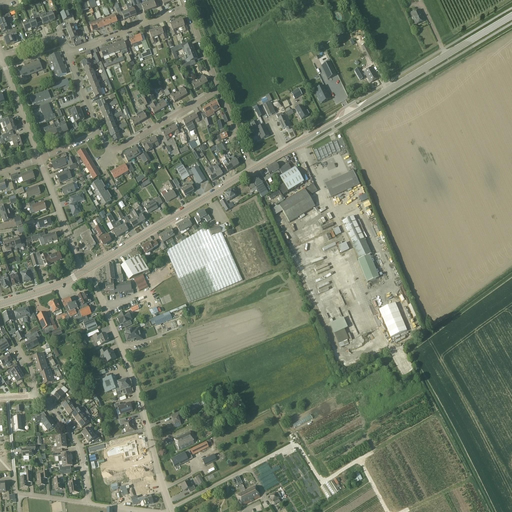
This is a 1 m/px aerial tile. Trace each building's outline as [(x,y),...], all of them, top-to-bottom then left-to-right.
[(94,0),(88,2),(89,3),(91,9),(97,7),(94,0)] [(153,0),(147,0),(146,0),(147,2),(148,4),(150,11),(157,8),(154,2),(153,0)] [(81,6),(79,6),(82,13),(89,10),(88,8),(90,8),(88,3),(88,2),(86,3),(86,4),(81,6)] [(144,6),(141,7),(144,13),(150,11),(148,4),(147,2),(143,3),(144,6)] [(131,5),(126,7),(128,12),(130,18),(137,16),(134,9),(133,10),(131,5)] [(50,14),(47,16),(49,23),(55,20),(54,18),(57,16),(54,8),(51,9),(52,10),(49,11),(50,14)] [(32,21),(29,22),(32,30),(38,27),(37,24),(39,23),(36,14),(35,11),(32,12),(34,17),(31,18),(32,21)] [(414,18),(417,25),(424,21),(419,11),(411,15),(413,19),(414,18)] [(67,21),(68,25),(75,22),(72,14),(69,15),(68,12),(61,15),(64,22),(67,21)] [(124,21),(130,18),(128,12),(122,14),(124,21)] [(39,13),(36,14),(39,23),(42,22),(43,24),(43,25),(49,23),(47,16),(41,18),(39,13)] [(0,28),(10,24),(8,18),(10,17),(9,14),(0,17),(0,28)] [(115,16),(109,19),(111,26),(118,23),(115,16)] [(99,19),(95,21),(96,24),(99,30),(105,28),(102,21),(101,18),(99,19)] [(109,19),(102,21),(105,28),(111,26),(109,19)] [(176,22),(179,29),(182,28),(184,32),(188,31),(186,26),(185,26),(182,20),(176,22)] [(92,33),(99,30),(95,21),(92,22),(93,25),(90,26),(92,33)] [(25,32),(32,30),(29,22),(23,25),(22,22),(19,23),(21,30),(24,29),(25,32)] [(75,22),(68,25),(69,28),(66,29),(69,35),(78,31),(75,22)] [(175,30),(179,29),(176,22),(170,25),(172,31),(171,32),(173,37),(177,35),(175,30)] [(10,24),(0,28),(2,34),(5,33),(6,36),(16,32),(15,29),(12,30),(10,24)] [(155,30),(158,37),(161,36),(163,40),(167,39),(165,34),(164,34),(161,28),(155,30)] [(154,38),(158,37),(155,30),(149,33),(151,39),(150,39),(152,45),(156,43),(154,38)] [(78,31),(69,35),(71,41),(81,37),(78,31)] [(16,32),(6,36),(7,39),(4,40),(7,47),(14,44),(11,37),(17,35),(16,32)] [(143,54),(141,55),(143,59),(151,55),(149,49),(146,43),(145,41),(142,42),(140,36),(135,38),(138,46),(142,45),(144,51),(145,52),(143,53),(143,54)] [(134,48),(138,46),(135,38),(129,40),(132,46),(133,46),(134,48)] [(118,44),(120,52),(127,49),(124,42),(118,44)] [(118,44),(111,47),(114,54),(120,52),(118,44)] [(377,59),(372,49),(370,50),(366,44),(362,47),(371,63),(377,59)] [(185,56),(195,53),(192,45),(183,49),(181,45),(171,49),(175,60),(182,58),(181,56),(177,58),(175,52),(182,49),(185,56)] [(111,47),(106,49),(109,56),(114,54),(111,47)] [(101,59),(109,56),(106,49),(100,51),(101,52),(99,53),(101,59)] [(59,54),(50,57),(53,64),(61,61),(61,60),(59,56),(62,55),(61,53),(59,54)] [(185,56),(184,57),(185,60),(188,59),(190,63),(197,60),(195,53),(185,56)] [(61,61),(53,64),(55,71),(64,67),(64,66),(62,63),(64,62),(63,59),(61,60),(61,61)] [(84,70),(91,67),(94,66),(92,63),(90,64),(89,60),(81,63),(84,70)] [(33,61),(30,63),(31,65),(32,64),(36,73),(43,70),(39,61),(34,63),(33,61)] [(27,64),(24,65),(25,67),(29,76),(36,73),(32,64),(31,65),(27,66),(27,64)] [(331,65),(322,69),(328,80),(337,76),(331,65)] [(64,67),(55,71),(58,78),(67,74),(65,69),(67,68),(66,66),(64,66),(64,67)] [(20,67),(18,68),(22,78),(29,76),(25,67),(21,69),(20,67)] [(91,67),(84,70),(86,76),(93,73),(96,72),(95,69),(92,70),(91,67)] [(366,76),(370,84),(378,79),(372,68),(361,74),(363,78),(366,76)] [(93,73),(86,76),(89,82),(96,79),(98,78),(97,75),(95,76),(93,73)] [(202,80),(198,82),(201,87),(208,83),(203,75),(200,77),(202,80)] [(96,79),(89,82),(91,87),(92,87),(98,84),(100,83),(99,81),(97,81),(96,79)] [(195,91),(201,87),(198,82),(195,84),(193,81),(190,83),(195,91)] [(91,87),(93,93),(100,90),(98,84),(91,87)] [(182,92),(178,94),(181,99),(187,95),(183,87),(180,89),(182,92)] [(325,88),(317,92),(322,102),(329,99),(326,92),(327,92),(325,88)] [(103,89),(100,90),(93,93),(95,98),(105,94),(103,89)] [(299,89),(291,93),(295,99),(302,95),(299,89)] [(33,105),(45,100),(45,101),(51,99),(48,91),(30,98),(33,105)] [(170,95),(174,103),(181,99),(178,94),(175,96),(173,93),(170,95)] [(161,104),(158,106),(161,111),(167,107),(163,99),(160,101),(161,104)] [(110,107),(113,106),(113,104),(112,105),(111,103),(109,104),(108,103),(106,104),(105,101),(98,104),(100,110),(109,106),(109,108),(110,107)] [(216,102),(209,106),(214,113),(220,109),(216,102)] [(154,115),(161,111),(158,106),(156,103),(150,107),(154,115)] [(268,117),(275,114),(270,103),(263,106),(268,117)] [(46,123),(56,119),(54,115),(53,115),(49,104),(40,108),(46,123)] [(109,106),(100,110),(102,116),(110,112),(109,110),(111,109),(110,107),(109,108),(109,106)] [(214,114),(214,113),(209,106),(202,109),(208,118),(214,114)] [(259,106),(254,109),(259,118),(263,116),(259,106)] [(302,106),(295,110),(298,114),(301,120),(308,117),(307,116),(309,114),(307,111),(305,112),(304,110),(302,106)] [(73,118),(82,115),(80,109),(74,111),(73,108),(67,110),(69,116),(72,115),(73,118)] [(294,114),(292,110),(290,110),(289,108),(285,110),(288,117),(294,114)] [(140,109),(134,113),(138,118),(140,123),(147,119),(144,114),(142,112),(142,111),(142,112),(140,109)] [(110,112),(102,116),(105,121),(112,118),(110,112)] [(282,113),(276,116),(278,120),(283,130),(289,128),(284,117),(282,113)] [(195,114),(189,118),(192,122),(195,120),(196,123),(200,121),(195,114)] [(84,120),(82,115),(73,118),(75,124),(73,125),(75,130),(81,128),(79,122),(84,120)] [(112,118),(105,121),(107,127),(114,124),(116,123),(118,122),(116,118),(115,119),(114,117),(112,118)] [(134,127),(140,123),(138,118),(134,120),(132,117),(129,119),(134,127)] [(5,122),(2,123),(4,129),(14,125),(12,119),(9,121),(8,120),(8,119),(7,119),(7,118),(6,118),(4,119),(5,122)] [(189,118),(182,121),(185,126),(187,129),(189,133),(195,129),(194,127),(192,122),(189,118)] [(222,133),(225,131),(225,130),(223,121),(217,122),(220,131),(220,134),(222,133)] [(65,124),(60,126),(63,134),(68,132),(65,124)] [(114,124),(107,127),(109,133),(114,131),(116,130),(117,130),(118,129),(118,127),(118,125),(116,126),(114,124)] [(259,128),(257,124),(252,126),(257,135),(259,134),(262,140),(269,137),(264,126),(259,128)] [(1,136),(3,139),(14,135),(13,132),(17,131),(14,125),(7,128),(4,129),(6,134),(1,136)] [(114,131),(109,133),(113,142),(121,139),(118,132),(121,131),(120,130),(122,129),(121,128),(122,128),(121,125),(118,127),(118,129),(117,130),(116,130),(114,131)] [(63,134),(60,126),(55,128),(57,135),(58,136),(63,134)] [(175,126),(168,129),(171,134),(175,132),(176,135),(179,133),(175,126)] [(55,128),(54,127),(49,129),(52,137),(57,135),(55,128)] [(52,137),(49,129),(44,131),(47,138),(49,137),(52,137)] [(171,134),(168,129),(162,133),(166,141),(170,139),(168,136),(171,134)] [(226,133),(217,137),(219,141),(228,138),(226,133)] [(1,140),(0,140),(0,142),(1,145),(5,143),(5,142),(8,141),(7,140),(8,140),(9,143),(12,142),(14,145),(15,149),(22,146),(21,142),(19,136),(15,138),(14,135),(3,139),(1,140)] [(155,137),(148,141),(151,146),(154,144),(156,147),(159,145),(155,137)] [(194,141),(188,144),(191,149),(192,151),(200,146),(199,140),(195,143),(194,141)] [(151,146),(148,141),(142,145),(146,153),(153,149),(151,146)] [(224,153),(226,152),(228,151),(223,143),(220,146),(224,153)] [(82,160),(88,156),(84,149),(77,153),(82,160)] [(130,152),(134,159),(137,158),(138,160),(140,159),(144,165),(148,163),(143,155),(140,157),(140,156),(136,149),(130,152)] [(128,163),(134,159),(130,152),(123,156),(128,163)] [(82,160),(85,167),(92,163),(88,156),(82,160)] [(224,158),(221,160),(223,163),(222,164),(224,166),(228,172),(233,169),(232,167),(226,157),(226,156),(224,158)] [(226,157),(233,169),(239,165),(237,163),(238,162),(237,159),(236,160),(235,160),(233,156),(232,157),(232,158),(231,158),(230,159),(228,156),(226,157)] [(51,163),(54,170),(66,165),(63,158),(51,163)] [(213,165),(210,167),(217,179),(223,175),(219,170),(221,169),(217,162),(215,164),(217,166),(214,168),(213,165)] [(92,163),(85,167),(89,173),(96,169),(92,163)] [(275,163),(271,166),(276,175),(281,172),(282,174),(291,169),(288,164),(279,169),(275,163)] [(124,165),(118,169),(122,175),(128,171),(124,165)] [(266,169),(265,170),(268,174),(269,173),(270,175),(268,176),(270,179),(276,175),(271,166),(266,169)] [(183,181),(189,177),(185,170),(183,167),(177,171),(183,181)] [(210,167),(208,168),(210,171),(211,172),(208,174),(209,176),(208,176),(212,182),(217,179),(210,167)] [(188,168),(185,170),(189,177),(193,175),(188,168)] [(283,195),(289,191),(289,192),(303,183),(295,168),(291,170),(282,176),(280,177),(284,184),(279,188),(283,195)] [(96,169),(89,173),(93,180),(100,176),(96,169)] [(115,179),(122,175),(118,169),(111,173),(115,179)] [(56,176),(59,183),(72,178),(68,170),(56,176)] [(12,182),(22,178),(23,182),(34,178),(32,171),(19,176),(17,173),(10,176),(12,182)] [(193,175),(199,184),(205,181),(199,171),(193,175)] [(325,185),(328,192),(331,198),(359,185),(354,172),(325,185)] [(257,174),(251,177),(256,186),(262,182),(257,174)] [(63,191),(61,191),(63,195),(64,195),(65,196),(75,192),(76,192),(75,191),(73,185),(72,184),(77,182),(76,180),(66,184),(67,186),(62,189),(63,191)] [(91,185),(95,191),(104,185),(100,180),(91,185)] [(0,191),(6,189),(8,194),(12,193),(11,191),(14,190),(12,183),(9,184),(8,181),(0,183),(0,191)] [(104,185),(95,191),(98,196),(107,190),(104,185)] [(188,195),(192,192),(194,191),(191,186),(188,188),(186,185),(180,189),(185,197),(186,197),(189,196),(188,195)] [(313,185),(305,190),(309,197),(317,192),(313,185)] [(29,198),(40,194),(38,187),(26,191),(29,198)] [(227,200),(228,199),(229,201),(236,196),(234,193),(236,192),(234,189),(233,190),(232,190),(225,194),(226,195),(225,196),(227,200)] [(107,190),(98,196),(101,201),(110,195),(107,190)] [(289,223),(315,207),(309,197),(305,190),(279,206),(289,223)] [(166,191),(161,194),(163,197),(167,203),(176,197),(173,192),(173,191),(170,192),(168,194),(166,191)] [(269,198),(271,201),(280,195),(278,192),(269,198)] [(69,198),(72,205),(69,206),(73,217),(81,214),(76,203),(83,200),(81,194),(69,198)] [(110,195),(101,201),(104,206),(113,201),(110,195)] [(365,195),(359,198),(364,210),(368,208),(367,207),(369,207),(365,195)] [(154,202),(144,208),(148,214),(158,208),(157,207),(162,203),(159,198),(153,201),(154,202)] [(220,203),(226,212),(230,210),(225,200),(220,203)] [(32,206),(32,207),(35,213),(46,209),(43,202),(32,206)] [(2,216),(10,213),(8,206),(0,208),(3,215),(2,216)] [(200,220),(203,219),(205,219),(207,223),(211,221),(208,215),(207,216),(204,211),(197,215),(198,217),(194,219),(198,225),(198,224),(201,222),(200,220)] [(10,213),(2,216),(4,223),(11,220),(9,214),(10,213)] [(133,220),(130,222),(132,225),(133,228),(139,225),(135,217),(132,213),(130,215),(133,220)] [(137,215),(135,217),(139,225),(145,221),(142,215),(144,214),(144,213),(141,215),(140,214),(137,215)] [(110,223),(107,225),(110,231),(115,229),(116,231),(113,232),(112,232),(110,233),(112,238),(115,236),(116,238),(122,235),(121,232),(119,229),(115,223),(111,215),(107,217),(110,223)] [(15,224),(15,223),(16,226),(22,224),(21,221),(22,221),(20,217),(13,219),(15,224)] [(38,222),(41,228),(52,224),(49,217),(38,222)] [(371,256),(363,240),(353,217),(342,222),(353,245),(360,260),(358,261),(367,284),(378,279),(369,257),(371,256)] [(35,224),(33,220),(24,223),(26,228),(35,224)] [(182,223),(186,230),(187,232),(189,230),(188,228),(192,226),(188,220),(182,223)] [(129,227),(127,223),(124,224),(125,225),(122,227),(119,221),(115,223),(122,235),(128,231),(127,228),(129,227)] [(180,233),(186,230),(182,223),(176,227),(180,233)] [(101,226),(95,229),(97,234),(98,236),(99,237),(98,238),(100,241),(103,246),(104,246),(107,245),(107,244),(111,242),(111,241),(110,239),(112,238),(110,233),(107,235),(105,234),(101,226)] [(167,251),(166,252),(189,303),(242,281),(222,233),(224,232),(223,228),(220,229),(219,227),(207,232),(207,231),(205,228),(204,229),(194,235),(182,242),(179,244),(167,251)] [(165,234),(169,240),(171,243),(173,242),(171,238),(174,236),(171,230),(165,234)] [(92,235),(90,232),(89,231),(80,236),(83,240),(80,242),(82,246),(81,247),(84,250),(86,249),(87,250),(89,249),(90,250),(90,251),(91,251),(94,248),(93,247),(96,245),(91,236),(92,235)] [(55,233),(43,238),(45,245),(58,240),(55,233)] [(165,234),(159,237),(162,241),(163,243),(166,241),(168,245),(171,243),(169,240),(165,234)] [(9,238),(8,239),(11,249),(16,247),(13,237),(13,239),(11,240),(10,239),(9,238)] [(15,237),(13,237),(16,247),(17,249),(25,247),(22,239),(20,240),(19,237),(16,238),(15,238),(15,237)] [(11,249),(8,239),(6,239),(6,240),(6,241),(3,242),(4,247),(1,248),(3,254),(11,251),(11,249)] [(150,253),(149,252),(153,250),(152,250),(158,246),(155,241),(149,244),(149,243),(141,248),(145,255),(146,256),(147,256),(148,257),(150,256),(150,254),(150,253)] [(322,251),(330,248),(333,254),(338,252),(334,243),(321,249),(322,251)] [(342,253),(349,250),(346,243),(339,247),(342,253)] [(132,261),(122,267),(130,281),(143,274),(149,271),(140,257),(141,256),(140,254),(139,253),(138,254),(137,253),(136,251),(128,256),(132,261)] [(46,255),(41,257),(45,266),(45,267),(50,265),(50,264),(52,263),(58,260),(62,259),(59,253),(55,254),(49,257),(48,254),(46,255)] [(36,255),(30,256),(34,268),(39,266),(36,255)] [(109,285),(105,285),(106,288),(106,292),(110,292),(110,295),(115,295),(115,293),(124,292),(125,295),(125,296),(127,295),(128,295),(133,294),(133,290),(132,291),(131,282),(123,283),(120,284),(119,277),(116,277),(116,276),(121,275),(120,265),(105,267),(108,282),(109,282),(109,285)] [(31,280),(29,275),(34,273),(33,267),(27,269),(28,272),(20,275),(23,283),(25,284),(30,282),(31,280)] [(17,286),(17,285),(20,284),(17,274),(10,276),(13,287),(17,286)] [(145,277),(149,285),(155,282),(151,274),(145,277)] [(143,275),(134,279),(136,285),(137,285),(138,288),(147,284),(143,275)] [(8,288),(8,287),(7,285),(9,285),(7,278),(5,278),(5,277),(0,278),(0,279),(0,280),(2,287),(3,287),(4,289),(5,289),(6,289),(7,289),(7,288),(8,288)] [(319,297),(332,293),(331,289),(328,290),(327,287),(317,291),(319,297)] [(75,303),(77,307),(82,305),(86,303),(86,304),(91,302),(90,300),(89,300),(86,294),(85,293),(78,296),(80,301),(75,303)] [(70,298),(62,301),(67,313),(66,314),(70,323),(70,324),(82,318),(78,308),(77,307),(75,303),(72,305),(70,298)] [(62,313),(61,310),(57,301),(49,304),(53,314),(54,314),(55,316),(62,313)] [(78,308),(82,318),(91,314),(88,307),(86,304),(86,303),(82,305),(77,307),(78,308)] [(395,304),(379,311),(391,338),(407,331),(395,304)] [(25,323),(25,324),(28,323),(26,318),(31,316),(32,321),(36,320),(34,314),(30,315),(28,308),(21,310),(25,323)] [(142,311),(146,318),(152,316),(148,308),(142,311)] [(22,324),(25,324),(25,323),(21,310),(14,312),(16,320),(20,319),(22,324)] [(169,312),(150,320),(152,326),(156,324),(156,326),(172,320),(170,315),(169,312)] [(12,325),(11,322),(13,322),(10,313),(3,315),(6,324),(7,323),(8,326),(12,325)] [(44,336),(51,333),(57,330),(55,325),(52,318),(49,320),(46,313),(37,316),(43,330),(41,331),(44,336)] [(125,328),(131,325),(130,321),(131,320),(128,313),(125,314),(125,313),(119,316),(120,317),(117,318),(120,325),(123,324),(125,328)] [(83,321),(84,324),(83,324),(85,329),(86,329),(88,332),(97,328),(94,320),(93,320),(92,318),(88,320),(86,316),(76,321),(77,324),(83,321)] [(329,323),(338,347),(349,343),(344,329),(346,328),(342,318),(329,323)] [(53,338),(58,336),(57,333),(61,332),(60,329),(51,333),(53,338)] [(125,336),(127,342),(136,339),(136,342),(142,340),(138,329),(132,331),(132,330),(126,332),(125,332),(126,336),(125,336)] [(23,337),(20,331),(15,334),(19,342),(31,335),(30,333),(23,337)] [(32,340),(29,342),(25,344),(28,351),(39,345),(37,341),(40,339),(37,332),(30,336),(32,340)] [(101,345),(109,342),(106,335),(101,337),(99,333),(92,336),(96,344),(100,342),(101,345)] [(0,351),(0,352),(5,349),(9,347),(7,344),(10,343),(6,336),(3,338),(5,340),(0,342),(0,351)] [(105,359),(107,363),(115,359),(112,352),(108,353),(107,349),(98,353),(101,360),(105,359)] [(33,357),(35,363),(45,360),(43,354),(33,357)] [(0,362),(1,362),(3,366),(11,361),(8,355),(4,358),(2,355),(0,356),(0,362)] [(35,363),(37,368),(47,365),(45,360),(35,363)] [(13,378),(21,373),(16,365),(12,368),(12,369),(7,372),(10,377),(12,375),(13,378)] [(39,374),(41,374),(48,371),(47,365),(37,368),(39,374)] [(41,374),(42,379),(52,376),(50,370),(48,371),(41,374)] [(24,379),(21,373),(13,378),(15,381),(14,381),(17,386),(23,383),(21,380),(24,379)] [(54,382),(52,376),(42,379),(44,385),(54,382)] [(118,399),(122,397),(132,394),(130,389),(131,389),(128,381),(126,380),(117,383),(115,376),(101,381),(106,394),(112,391),(119,389),(121,394),(117,396),(118,399)] [(82,393),(89,391),(86,381),(79,383),(82,393)] [(56,389),(58,392),(53,397),(58,401),(65,394),(60,390),(63,387),(60,384),(56,389)] [(65,412),(73,406),(69,402),(71,401),(69,398),(61,404),(62,406),(62,407),(65,412)] [(121,415),(132,411),(130,403),(121,406),(120,403),(114,405),(116,411),(119,410),(121,415)] [(76,411),(73,406),(65,412),(69,416),(71,415),(76,411)] [(78,409),(76,411),(71,415),(75,419),(82,414),(78,409)] [(209,410),(205,412),(206,414),(201,416),(203,421),(210,418),(209,417),(211,416),(209,410)] [(85,412),(82,414),(75,419),(78,424),(85,419),(89,416),(85,412)] [(174,422),(170,424),(173,430),(182,426),(178,419),(182,417),(180,412),(171,416),(174,422)] [(12,418),(13,432),(23,431),(22,417),(12,418)] [(49,417),(42,422),(48,431),(55,426),(49,417)] [(89,424),(85,419),(78,424),(82,429),(89,424)] [(124,425),(126,433),(135,431),(132,420),(126,422),(126,419),(119,420),(121,426),(124,425)] [(82,434),(85,439),(92,434),(90,431),(93,429),(90,424),(84,428),(86,431),(82,434)] [(174,438),(179,450),(194,444),(189,432),(174,438)] [(94,436),(92,434),(85,439),(88,444),(93,440),(95,444),(100,440),(97,435),(94,436)] [(56,444),(66,443),(65,437),(61,438),(60,435),(52,436),(53,441),(56,440),(56,444)] [(119,439),(110,441),(112,448),(119,446),(119,442),(120,442),(119,439)] [(138,455),(135,441),(127,443),(127,445),(119,447),(121,453),(124,452),(126,457),(130,456),(132,455),(132,456),(138,455)] [(206,442),(190,450),(193,456),(209,448),(206,442)] [(67,449),(66,443),(56,444),(57,447),(54,448),(55,453),(62,452),(62,449),(67,449)] [(23,457),(24,461),(29,460),(29,457),(32,456),(31,452),(36,452),(35,449),(39,449),(37,446),(28,446),(28,450),(22,450),(22,457),(23,457)] [(189,451),(184,453),(171,460),(175,468),(193,459),(189,451)] [(59,462),(62,462),(72,461),(72,460),(73,460),(72,456),(71,456),(71,455),(66,456),(66,453),(58,454),(59,462)] [(205,466),(216,461),(214,455),(202,460),(205,466)] [(65,470),(65,471),(71,471),(71,467),(72,467),(72,461),(62,462),(62,465),(59,466),(60,471),(65,470)] [(27,473),(27,478),(20,478),(21,488),(28,488),(28,484),(32,483),(31,472),(27,473)] [(41,473),(42,476),(37,476),(38,486),(45,486),(45,483),(48,483),(48,472),(41,473)] [(358,472),(352,476),(356,483),(362,480),(358,472)] [(58,476),(58,481),(54,481),(55,491),(62,490),(61,485),(64,484),(63,475),(58,476)] [(197,478),(196,479),(199,485),(204,483),(200,476),(199,475),(196,477),(197,478)] [(69,483),(70,494),(78,493),(77,490),(79,490),(78,481),(76,481),(76,482),(69,483)] [(136,492),(146,489),(144,481),(134,484),(136,492)] [(195,490),(194,486),(192,487),(189,482),(181,486),(184,492),(188,489),(190,492),(195,490)] [(243,506),(260,498),(255,486),(237,495),(243,506)] [(148,496),(146,489),(136,492),(138,499),(148,496)] [(276,493),(269,496),(273,503),(274,503),(279,500),(280,499),(276,493)] [(151,495),(148,496),(138,499),(135,500),(136,505),(140,504),(140,502),(145,501),(147,506),(154,504),(151,495)]
